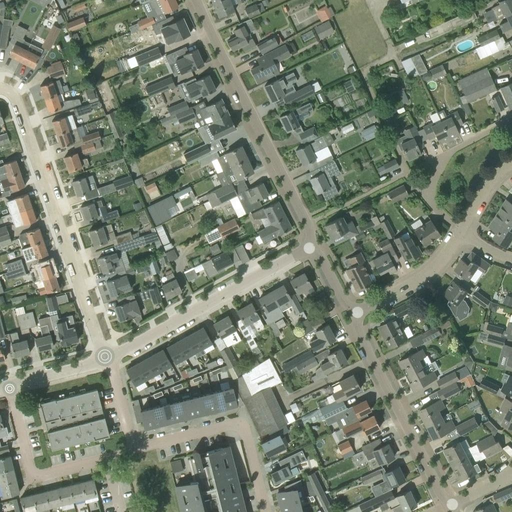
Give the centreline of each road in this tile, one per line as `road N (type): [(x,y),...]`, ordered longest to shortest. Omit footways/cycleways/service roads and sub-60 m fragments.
road 1 (residential): [(0,89),(15,100),(106,360)]
road 2 (unclassified): [(312,245),(198,0)]
road 3 (unclassified): [(106,360),(312,245)]
road 4 (unclassified): [(450,505),(355,313)]
road 5 (residential): [(266,511),(237,427),(132,451)]
road 6 (residential): [(106,457),(31,476),(8,384)]
road 7 (unclassified): [(355,313),(425,271),(459,227)]
road 8 (residential): [(426,197),(443,155),(511,119)]
